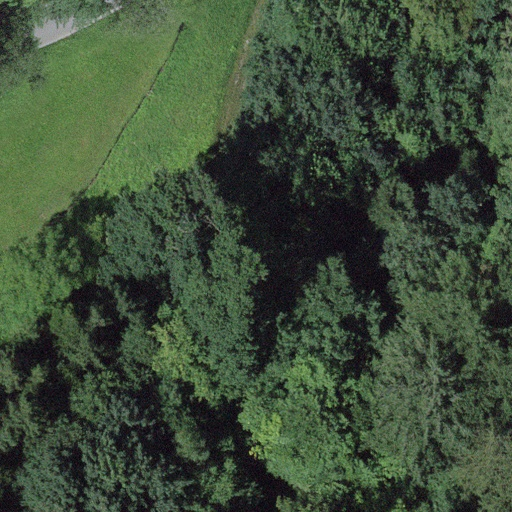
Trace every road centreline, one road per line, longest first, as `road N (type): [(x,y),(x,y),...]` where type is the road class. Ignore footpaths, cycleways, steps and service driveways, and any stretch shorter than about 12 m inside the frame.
road 1 (residential): [(171,0),(136,24),(0,70)]
road 2 (track): [(242,123),(269,0)]
